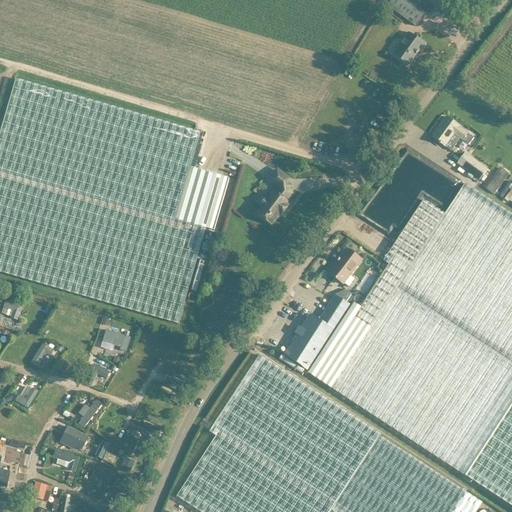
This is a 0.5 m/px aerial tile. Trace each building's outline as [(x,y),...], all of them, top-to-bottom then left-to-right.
[(432,4),(426,0),(391,0),(387,6),(408,21),(416,27),(432,4)] [(425,45),(417,39),(409,33),(393,55),(408,66),(419,51),(420,52),(425,45)] [(214,231),(222,204),(229,179),(191,168),(201,133),(16,80),(0,133),(0,272),(179,324),(206,229),(214,231)] [(439,143),(441,144),(445,147),(454,135),(462,141),(468,133),(447,117),(439,128),(441,129),(434,138),(432,137),(439,142),(439,143)] [(464,154),(457,165),(478,180),(486,169),(464,154)] [(493,195),(509,175),(508,174),(500,167),(488,183),(485,181),(481,186),(493,195)] [(277,171),(269,181),(270,181),(272,183),(278,187),(278,191),(276,194),(274,193),(268,201),(270,203),(266,209),(263,207),(258,214),(271,225),(279,214),(281,215),(282,214),(283,212),(284,212),(283,212),(288,206),(286,205),(288,203),(286,202),(291,194),(289,180),(277,171)] [(511,215),(464,184),(445,214),(423,200),(383,261),(389,265),(361,308),(353,302),(351,306),(347,303),(335,296),(320,320),(310,315),(284,356),(309,371),(307,373),(314,377),(511,506),(511,215)] [(370,238),(386,247),(390,238),(374,230),(370,238)] [(214,234),(207,232),(199,259),(206,261),(214,234)] [(343,284),(362,260),(346,248),(341,255),(343,256),(340,260),(339,259),(337,261),(338,261),(329,273),(343,284)] [(199,293),(207,271),(203,269),(195,292),(199,293)] [(346,290),(335,296),(347,303),(352,295),(346,290)] [(6,315),(24,320),(27,308),(8,304),(6,315)] [(75,330),(77,323),(58,318),(56,324),(75,330)] [(110,332),(106,346),(131,353),(134,339),(110,332)] [(14,360),(25,343),(20,339),(8,356),(14,360)] [(142,343),(138,358),(159,363),(163,348),(142,343)] [(52,362),(57,351),(46,346),(36,365),(43,368),(47,360),(52,362)] [(26,358),(29,352),(24,349),(20,355),(26,358)] [(75,370),(83,372),(87,362),(80,359),(82,353),(71,349),(62,375),(72,378),(75,370)] [(200,369),(202,361),(175,353),(173,361),(200,369)] [(259,356),(210,432),(216,436),(177,497),(199,511),(476,511),(482,503),(380,437),(381,435),(259,356)] [(97,367),(90,386),(96,388),(100,376),(111,381),(114,373),(97,367)] [(167,387),(187,396),(191,386),(171,377),(167,387)] [(0,378),(0,396),(9,383),(1,378),(0,378)] [(27,387),(20,406),(34,411),(41,393),(27,387)] [(167,410),(169,404),(151,397),(149,403),(167,410)] [(88,407),(82,416),(86,419),(82,426),(90,431),(106,405),(100,402),(94,411),(88,407)] [(0,429),(8,432),(11,422),(0,418),(0,429)] [(155,435),(152,443),(162,447),(168,432),(149,424),(146,432),(155,435)] [(80,453),(88,436),(71,429),(63,446),(80,453)] [(14,448),(28,451),(29,445),(15,442),(14,448)] [(98,458),(104,461),(109,454),(102,450),(98,458)] [(80,474),(83,459),(58,453),(55,468),(80,474)] [(106,462),(115,467),(119,458),(110,454),(106,462)] [(0,488),(13,489),(14,472),(4,472),(5,458),(0,457),(0,488)] [(102,474),(114,477),(115,471),(103,468),(102,474)] [(73,477),(70,484),(75,486),(78,479),(73,477)] [(116,488),(129,489),(130,478),(117,477),(116,488)] [(48,501),(51,487),(39,485),(36,498),(48,501)] [(77,511),(78,506),(74,506),(74,498),(65,498),(64,511),(77,511)]
